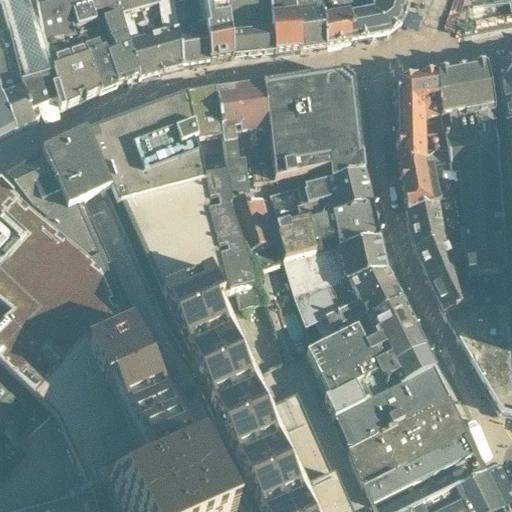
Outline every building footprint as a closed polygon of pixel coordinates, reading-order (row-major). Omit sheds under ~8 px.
[(24,0),(49,80),(46,81),(56,115),(57,115),(57,116),(58,116),(59,116),(60,116),(62,115),(63,115),(41,41),(29,0),(24,0)] [(29,0),(41,41),(66,33),(57,0),(29,0)] [(87,0),(57,0),(66,33),(76,30),(94,25),(95,25),(87,0)] [(137,83),(138,83),(113,0),(87,0),(95,25),(94,25),(102,49),(116,91),(118,91),(118,90),(137,83)] [(113,0),(138,83),(160,77),(161,77),(145,12),(156,9),(155,3),(154,0),(113,0)] [(156,9),(145,12),(161,77),(182,71),(173,9),(172,0),(155,3),(156,9)] [(173,9),(182,71),(208,67),(203,33),(207,32),(201,0),(154,0),(155,3),(172,0),(173,9)] [(231,62),(232,62),(224,0),(201,0),(207,32),(203,33),(208,67),(231,63),(231,62)] [(224,0),(232,62),(273,58),(267,0),(224,0)] [(295,17),(292,0),(267,0),(273,58),(274,58),(299,55),(295,17)] [(324,51),(325,51),(319,6),(318,0),(292,0),(295,17),(299,55),(324,51)] [(318,0),(319,6),(346,2),(347,3),(365,5),(406,11),(406,10),(407,10),(410,0),(318,0)] [(319,6),(325,51),(334,49),(351,46),(347,3),(346,2),(319,6)] [(511,2),(473,7),(473,8),(475,23),(475,24),(511,17),(511,2)] [(351,46),(372,42),(371,16),(367,17),(365,5),(347,3),(351,46)] [(400,29),(406,11),(365,5),(367,17),(371,16),(372,42),(387,39),(400,29)] [(1,9),(0,8),(0,92),(14,136),(31,129),(25,107),(27,105),(1,9)] [(3,8),(1,9),(27,105),(25,107),(31,129),(32,128),(33,128),(35,127),(36,127),(36,126),(37,126),(37,125),(37,124),(38,123),(38,122),(37,121),(27,86),(25,87),(3,8)] [(116,91),(102,49),(94,25),(76,30),(83,49),(99,99),(116,91)] [(66,33),(41,41),(63,115),(99,99),(83,49),(76,30),(66,33)] [(511,63),(494,67),(502,113),(504,127),(505,140),(511,140),(511,63)] [(440,126),(444,147),(447,168),(450,189),(453,205),(458,236),(461,256),(501,253),(493,121),(484,69),(435,77),(440,126)] [(394,90),(394,92),(395,92),(395,101),(394,101),(394,104),(395,104),(395,113),(395,116),(395,121),(395,123),(395,131),(395,132),(396,140),(395,140),(395,142),(396,142),(396,155),(396,163),(396,169),(423,169),(423,164),(446,160),(444,147),(440,126),(435,77),(399,84),(394,90)] [(329,80),(305,84),(265,90),(264,89),(262,89),(261,89),(260,89),(269,162),(272,186),(273,186),(328,173),(329,184),(360,176),(360,174),(362,174),(360,162),(360,160),(360,158),(358,158),(350,89),(338,79),(329,80)] [(253,188),(272,186),(269,162),(260,89),(231,93),(230,93),(242,168),(251,167),(253,188)] [(13,137),(14,136),(0,92),(0,143),(13,137)] [(247,206),(242,168),(230,93),(213,96),(229,210),(247,206)] [(185,102),(184,102),(206,211),(206,219),(228,299),(228,301),(235,299),(239,313),(262,307),(252,279),(227,213),(229,212),(229,210),(213,96),(185,102)] [(84,140),(83,140),(107,197),(104,198),(129,254),(152,306),(157,318),(228,299),(206,219),(206,211),(184,102),(181,103),(151,115),(151,114),(148,115),(148,117),(121,127),(121,126),(118,127),(87,139),(84,140)] [(39,161),(38,162),(64,217),(82,209),(84,208),(102,199),(104,198),(107,197),(83,140),(72,145),(51,155),(40,161),(39,161)] [(423,169),(396,169),(397,177),(397,179),(401,198),(404,215),(453,205),(450,189),(447,168),(446,160),(423,164),(423,169)] [(38,162),(3,183),(9,192),(84,255),(80,260),(101,278),(100,278),(123,332),(135,326),(94,237),(82,209),(64,217),(38,162)] [(326,205),(366,194),(362,175),(362,174),(360,174),(360,176),(329,184),(269,201),(274,220),(326,205)] [(0,314),(8,321),(0,327),(0,370),(32,401),(34,404),(83,350),(123,332),(100,278),(101,278),(80,260),(16,207),(2,193),(1,193),(0,191),(0,314)] [(265,205),(263,206),(273,237),(276,236),(369,209),(366,194),(326,205),(274,220),(269,221),(265,205)] [(444,238),(458,236),(453,205),(404,215),(412,251),(444,238)] [(252,279),(282,268),(273,237),(263,206),(247,208),(247,206),(229,210),(229,212),(227,213),(252,279)] [(273,237),(282,268),(282,269),(309,261),(339,253),(377,242),(374,231),(375,231),(375,230),(375,229),(376,228),(376,227),(376,226),(376,224),(375,223),(374,222),(372,221),(369,209),(276,236),(273,237)] [(413,254),(424,280),(462,263),(461,256),(458,236),(444,238),(412,251),(413,254)] [(384,275),(377,242),(339,253),(309,261),(282,269),(292,301),(293,302),(319,294),(384,275)] [(503,275),(501,253),(461,256),(462,263),(465,279),(503,275)] [(425,282),(442,317),(469,304),(465,279),(462,263),(424,280),(425,282)] [(384,275),(319,294),(293,302),(304,332),(322,323),(323,325),(391,289),(389,285),(390,282),(388,278),(386,278),(384,275)] [(469,304),(442,317),(445,324),(468,362),(503,344),(506,343),(503,275),(465,279),(469,304)] [(391,289),(323,325),(332,344),(357,331),(365,322),(399,305),(398,303),(400,300),(398,296),(395,296),(391,289)] [(217,302),(157,318),(164,334),(195,385),(227,469),(245,511),(342,511),(340,506),(339,504),(337,500),(327,476),(325,473),(314,449),(313,445),(302,422),(300,418),(294,405),(268,416),(253,382),(217,302)] [(306,358),(319,384),(380,352),(414,333),(400,305),(399,305),(365,322),(357,331),(332,344),(306,358)] [(83,350),(34,404),(49,419),(56,425),(88,498),(104,493),(109,511),(219,511),(135,326),(123,332),(83,350)] [(324,405),(423,353),(414,333),(380,352),(319,384),(328,401),(323,404),(324,405)] [(510,419),(506,343),(503,344),(468,362),(499,416),(510,419)] [(433,373),(423,353),(324,405),(334,425),(399,391),(433,373)] [(0,430),(3,433),(26,458),(27,457),(18,447),(49,419),(38,407),(32,401),(0,370),(0,430)] [(449,404),(433,373),(399,391),(334,425),(348,457),(449,404)] [(467,441),(457,422),(449,404),(348,457),(362,493),(467,441)] [(470,459),(469,457),(463,444),(467,442),(467,441),(362,493),(362,495),(364,494),(370,508),(452,468),(470,459)] [(502,511),(484,475),(446,493),(455,511),(502,511)] [(88,498),(33,511),(109,511),(104,493),(88,498)] [(455,511),(446,493),(407,511),(455,511)]
